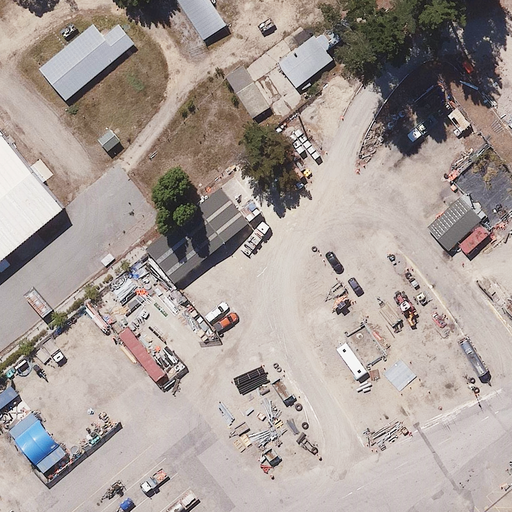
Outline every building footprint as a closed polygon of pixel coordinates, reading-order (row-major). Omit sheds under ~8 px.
[(232,26),(214,0),(178,0),(183,6),(166,17),(190,54),(232,26)] [(123,56),(97,24),(39,71),(65,103),(123,56)] [(315,38),(280,66),(298,87),(333,61),(315,38)] [(245,68),(229,80),(256,117),(272,105),(245,68)] [(0,272),(67,218),(3,140),(0,141),(0,272)] [(315,177),(298,191),(315,212),(332,199),(315,177)] [(247,223),(221,186),(145,248),(175,286),(247,223)] [(430,228),(452,251),(485,221),(463,198),(430,228)] [(152,285),(159,280),(144,262),(118,283),(142,313),(162,297),(152,285)]
